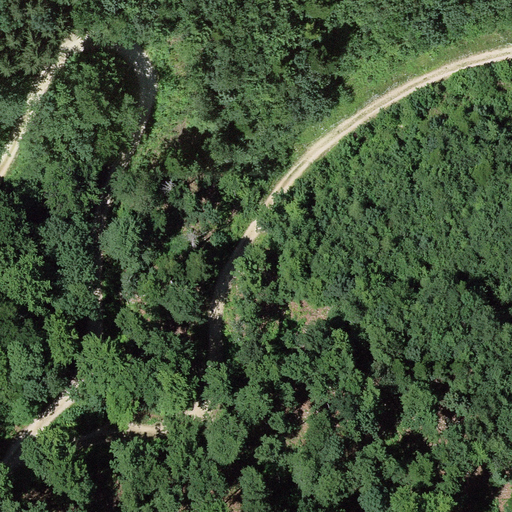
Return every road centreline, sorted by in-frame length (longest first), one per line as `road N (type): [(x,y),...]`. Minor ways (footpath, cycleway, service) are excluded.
road 1 (track): [(24,444),(175,424),(208,400),(219,291),(246,233),(292,175),(382,97),(457,59),(511,48)]
road 2 (track): [(0,164),(66,46),(104,34),(125,45),(153,100),(99,221),(99,296),(87,358),(24,444)]
